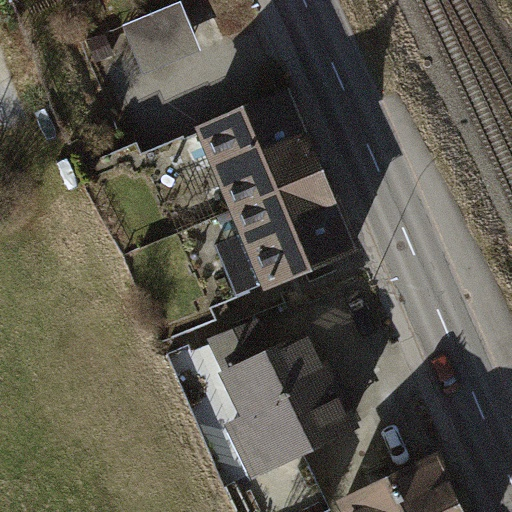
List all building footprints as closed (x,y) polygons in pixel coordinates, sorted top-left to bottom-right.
[(181,1),(123,26),(144,76),(202,52),(181,1)] [(290,92),(198,129),(230,210),(322,173),(290,92)] [(355,255),(322,173),(230,210),(263,292),(355,255)] [(208,341),(223,372),(238,364),(273,348),(258,317),(208,341)] [(223,372),(219,374),(241,418),(225,426),(252,481),(360,428),(358,423),(363,421),(339,371),(335,373),(334,371),(313,329),(273,348),(238,364),(223,372)] [(440,453),(336,502),(340,511),(471,511),(476,509),(466,487),(458,491),(440,453)]
